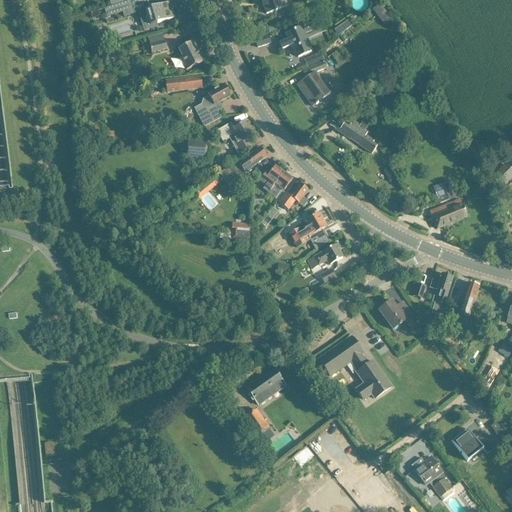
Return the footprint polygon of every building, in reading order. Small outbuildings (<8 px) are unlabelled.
[(150,9),(147,0),(137,0),(131,2),(130,1),(104,9),(106,17),(123,12),(124,17),(134,14),(139,29),(173,19),(170,10),(173,9),(171,3),(150,9)] [(263,0),(264,1),(262,2),(266,15),(287,7),(285,0),(263,0)] [(98,11),(90,13),(92,19),(100,17),(98,11)] [(312,52),(303,31),(314,28),(312,20),(300,24),(301,28),(288,33),(290,40),(279,45),(281,50),(294,45),(298,57),(298,58),(312,52)] [(114,33),(133,30),(131,22),(113,25),(114,33)] [(347,34),(356,28),(352,22),(343,28),(347,34)] [(272,44),(270,35),(257,39),(260,47),(272,44)] [(167,49),(165,41),(149,45),(152,53),(167,49)] [(203,63),(193,42),(178,49),(182,57),(179,59),(186,71),(203,63)] [(321,54),(304,61),(308,69),(324,62),(321,54)] [(306,79),(297,86),(304,95),(312,106),(311,107),(312,107),(326,97),(331,93),(316,73),(327,68),(324,62),(302,71),(306,79)] [(343,74),(351,75),(352,67),(344,66),(343,74)] [(202,88),(200,76),(165,81),(167,93),(202,88)] [(221,118),(218,111),(222,109),(222,108),(219,110),(219,108),(219,106),(218,103),(230,97),(224,86),(208,94),(209,96),(203,100),(201,105),(203,108),(196,112),(204,128),(221,118)] [(361,112),(352,106),(349,111),(358,117),(361,112)] [(360,126),(344,114),(337,124),(333,122),(330,126),(359,146),(372,154),(377,147),(372,144),(374,142),(365,136),(368,132),(365,131),(367,128),(362,124),(360,126)] [(253,138),(244,123),(234,128),(231,123),(216,131),(217,132),(213,134),(217,140),(220,138),(223,143),(229,139),(238,155),(252,148),(248,141),(253,138)] [(135,135),(135,145),(144,145),(145,136),(135,135)] [(204,159),(206,143),(188,142),(187,158),(204,159)] [(251,168),(266,157),(259,149),(248,157),(247,156),(219,174),(214,177),(221,188),(226,184),(228,186),(245,173),(248,173),(251,170),(251,168)] [(511,168),(506,162),(491,178),(502,189),(511,178),(511,168)] [(268,194),(283,173),(275,167),(270,173),(265,169),(254,183),(268,194)] [(283,192),(292,180),(283,173),(268,194),(275,199),(281,190),(283,192)] [(308,202),(303,198),(308,191),(299,185),(295,190),(292,188),(286,194),(279,204),(288,211),(295,202),(303,208),(308,202)] [(449,200),(443,185),(433,189),(439,204),(449,200)] [(214,196),(207,200),(211,208),(219,204),(214,196)] [(467,217),(460,200),(430,212),(437,230),(467,217)] [(273,208),(266,216),(272,220),(278,212),(273,208)] [(261,218),(255,213),(252,217),(251,217),(251,225),(253,225),(261,218)] [(322,230),(326,228),(318,214),(305,221),(308,226),(303,228),(304,231),(301,233),(298,229),(289,235),(297,248),(310,241),(316,251),(328,242),(322,230)] [(251,225),(233,224),(233,236),(251,237),(251,225)] [(293,243),(283,231),(267,243),(278,256),(293,243)] [(329,266),(343,258),(336,246),(307,262),(312,270),(326,262),(329,266)] [(324,284),(336,277),(331,270),(320,276),(324,284)] [(440,317),(450,288),(453,278),(441,274),(439,282),(432,280),(430,289),(435,290),(432,303),(434,304),(431,314),(440,317)] [(460,309),(454,324),(466,328),(474,302),(479,287),(468,283),(460,309)] [(421,299),(425,287),(417,284),(414,296),(421,299)] [(256,287),(246,296),(250,301),(261,292),(256,287)] [(419,325),(407,309),(400,314),(391,302),(385,307),(386,308),(380,312),(379,311),(378,312),(393,331),(405,322),(412,331),(419,325)] [(391,388),(373,362),(368,365),(361,355),(363,354),(351,338),(318,361),(330,377),(351,362),(356,359),(363,368),(358,372),(356,373),(364,385),(356,390),(363,400),(371,395),(375,399),(391,388)] [(511,351),(511,344),(505,340),(499,351),(509,357),(511,351)] [(271,396),(268,393),(282,383),(273,370),(265,375),(246,389),(258,406),(271,397),(271,396)] [(269,429),(255,410),(242,419),(247,425),(243,427),(248,435),(252,432),(261,445),(269,440),(264,432),(269,429)] [(496,423),(490,428),(501,443),(508,438),(496,423)] [(482,449),(489,443),(482,433),(474,439),(467,430),(462,434),(461,433),(462,434),(457,438),(456,437),(456,438),(451,442),(467,462),(468,462),(466,460),(481,449),(482,451),(483,450),(482,449)] [(53,444),(45,445),(46,457),(54,456),(53,444)] [(315,456),(308,447),(293,458),(301,468),(315,456)] [(421,459),(411,466),(414,470),(426,486),(429,484),(440,498),(451,511),(466,511),(450,490),(452,489),(445,480),(446,479),(431,458),(424,463),(421,459)] [(358,511),(362,511),(386,493),(372,475),(337,503),(344,511),(350,511),(356,508),(358,511)] [(461,483),(457,486),(461,492),(465,488),(461,483)]
